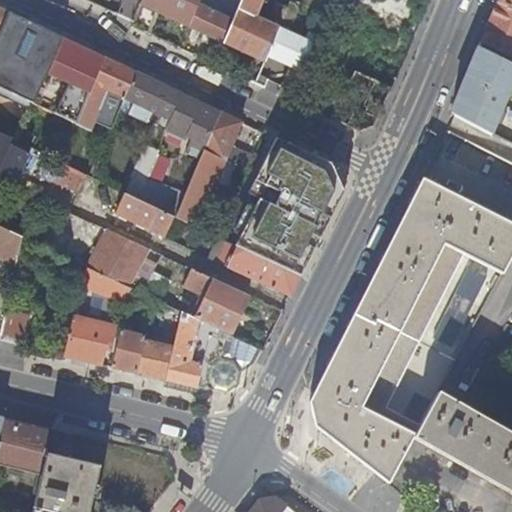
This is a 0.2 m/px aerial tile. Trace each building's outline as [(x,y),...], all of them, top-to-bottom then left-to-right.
[(141,0),(140,4),(188,26),(195,12),(198,5),(200,0),(141,0)] [(214,12),(203,7),(198,5),(195,12),(188,26),(224,43),(241,4),(232,0),(230,0),(224,16),(215,11),(214,12)] [(267,56),(289,66),(306,74),(313,60),(330,24),(315,17),(304,41),(288,33),(279,29),(279,28),(256,17),(262,0),(270,0),(242,0),(241,4),(224,43),(265,62),(267,56)] [(511,0),(497,0),(496,3),(511,10),(511,0)] [(281,20),(291,24),(298,7),(289,3),(287,8),(275,3),(271,14),(282,19),(281,20)] [(511,59),(511,10),(496,3),(479,43),(511,59)] [(7,12),(0,28),(0,98),(28,111),(31,103),(40,84),(41,85),(46,74),(47,74),(62,38),(7,12)] [(288,33),(291,24),(281,20),(279,28),(279,29),(288,33)] [(47,74),(87,93),(102,57),(62,38),(47,74)] [(511,64),(478,47),(451,113),(511,144),(511,131),(497,124),(511,86),(511,64)] [(90,129),(96,116),(108,89),(125,97),(135,73),(102,57),(87,93),(74,122),(90,129)] [(289,66),(277,95),(292,102),(293,100),(306,74),(289,66)] [(204,145),(217,111),(167,88),(135,73),(125,97),(135,101),(130,112),(147,119),(152,110),(161,114),(160,118),(160,122),(166,124),(166,127),(191,139),(186,150),(200,157),(204,145)] [(46,74),(41,85),(40,84),(31,103),(74,122),(87,93),(47,74),(46,74)] [(265,89),(269,77),(260,74),(255,85),(265,89)] [(135,101),(125,97),(120,107),(130,112),(135,101)] [(225,160),(240,122),(217,111),(204,145),(200,157),(186,192),(176,217),(198,228),(219,174),(225,160)] [(96,116),(90,129),(107,137),(113,124),(96,116)] [(263,133),(218,237),(227,241),(243,249),(280,167),(318,183),(327,163),(263,133)] [(0,138),(0,178),(13,185),(29,152),(0,138)] [(176,217),(186,192),(148,179),(159,150),(144,144),(131,175),(135,176),(143,180),(136,198),(173,216),(176,217)] [(84,156),(69,150),(65,159),(79,166),(84,156)] [(232,179),(238,164),(225,160),(219,174),(232,179)] [(85,176),(58,163),(55,181),(77,192),(85,176)] [(289,243),(311,254),(347,183),(340,169),(327,163),(318,183),(289,243)] [(143,180),(135,176),(126,194),(136,198),(143,180)] [(511,223),(425,178),(424,178),(363,296),(308,402),(313,426),(387,483),(411,437),(412,437),(437,392),(511,256),(511,223)] [(165,236),(173,216),(136,198),(126,194),(124,193),(115,212),(165,236)] [(0,255),(16,263),(22,237),(0,226),(0,255)] [(96,250),(87,267),(129,287),(149,249),(107,230),(96,250)] [(48,249),(87,267),(96,250),(55,231),(48,249)] [(217,262),(227,241),(218,237),(209,258),(217,262)] [(227,241),(217,262),(290,297),(300,276),(243,249),(227,241)] [(82,286),(126,304),(130,288),(129,287),(87,267),(82,286)] [(205,296),(194,318),(199,321),(218,329),(230,335),(250,296),(191,268),(183,286),(205,296)] [(205,296),(183,286),(172,308),(181,312),(194,318),(205,296)] [(32,316),(5,309),(0,332),(0,339),(25,345),(32,316)] [(203,359),(198,357),(197,363),(190,361),(191,355),(199,321),(194,318),(181,312),(174,343),(165,379),(197,386),(203,359)] [(102,364),(105,350),(106,343),(112,344),(116,326),(75,316),(65,355),(102,364)] [(144,336),(132,333),(124,331),(125,326),(121,325),(111,366),(135,372),(143,341),(144,336)] [(220,357),(230,335),(218,329),(209,351),(220,357)] [(143,341),(135,372),(165,379),(174,343),(160,339),(159,345),(143,341)] [(412,437),(511,494),(511,435),(437,392),(412,437)] [(0,429),(0,464),(41,475),(46,454),(51,429),(3,418),(0,429)] [(54,511),(83,511),(95,466),(46,454),(41,475),(34,508),(35,508),(35,511),(36,511),(40,511),(42,509),(54,511)] [(88,511),(99,467),(95,466),(83,511),(88,511)] [(294,511),(276,498),(260,499),(249,511),(294,511)]
